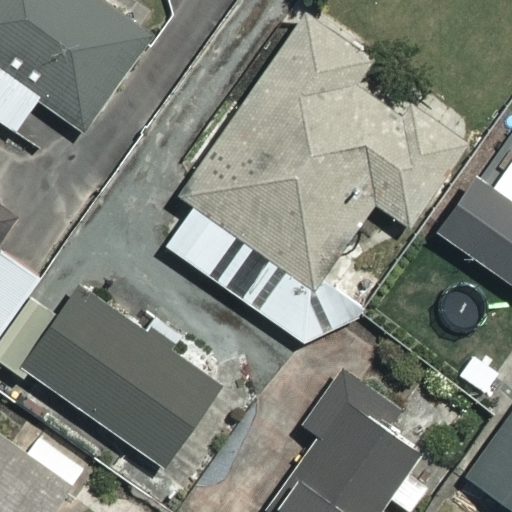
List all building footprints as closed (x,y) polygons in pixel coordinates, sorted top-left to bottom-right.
[(0,0),(0,119),(10,126),(33,93),(76,126),(144,30),(102,0),(0,0)] [(331,331),(346,309),(293,272),(347,189),(364,200),(371,190),(399,209),(443,142),(428,133),(439,116),(402,92),(391,109),(358,87),(371,67),(294,16),(178,192),(187,198),(158,243),(308,341),(320,324),(331,331)] [(511,120),(508,118),(419,244),(472,281),(483,265),(511,285),(511,120)] [(0,327),(37,275),(0,248),(0,220),(7,211),(0,205),(0,327)] [(213,382),(73,283),(16,364),(156,463),(213,382)] [(267,500),(283,511),(369,511),(385,492),(405,508),(423,485),(402,469),(416,450),(381,423),(395,405),(340,364),(297,421),(316,436),(267,500)] [(511,398),(462,468),(469,473),(450,500),(466,511),(504,511),(510,503),(511,504),(511,398)] [(0,511),(43,511),(66,481),(0,434),(0,511)]
